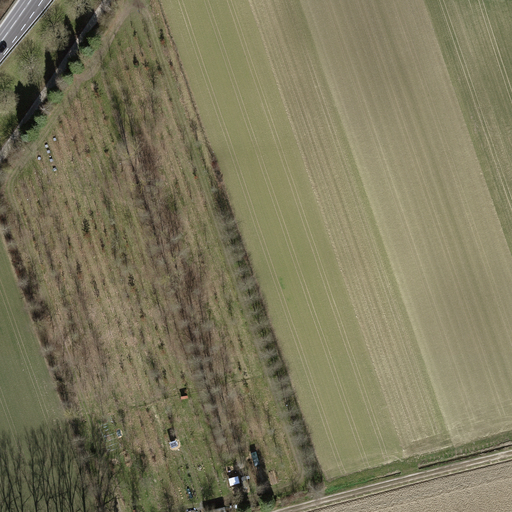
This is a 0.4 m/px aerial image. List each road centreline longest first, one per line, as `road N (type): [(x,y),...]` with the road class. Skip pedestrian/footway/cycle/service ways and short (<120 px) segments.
road 1 (track): [(279,511),(511,453)]
road 2 (track): [(0,158),(109,0)]
